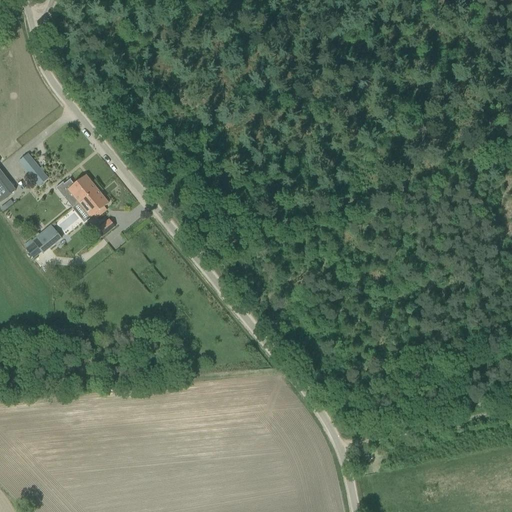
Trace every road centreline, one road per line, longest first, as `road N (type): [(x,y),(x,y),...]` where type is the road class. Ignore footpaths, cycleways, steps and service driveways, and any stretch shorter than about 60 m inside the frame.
road 1 (residential): [(341,447),(53,85),(35,32),(49,0)]
road 2 (track): [(341,447),(511,413)]
